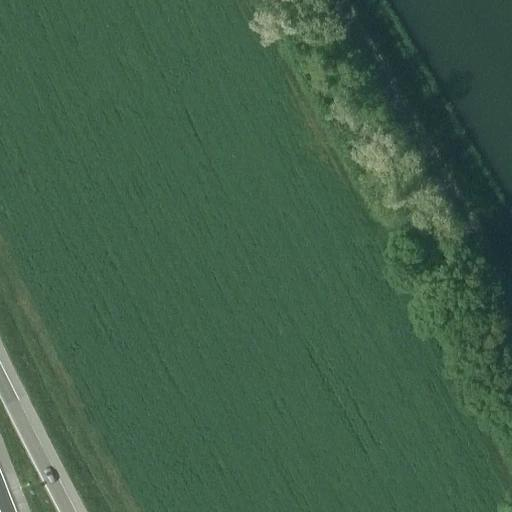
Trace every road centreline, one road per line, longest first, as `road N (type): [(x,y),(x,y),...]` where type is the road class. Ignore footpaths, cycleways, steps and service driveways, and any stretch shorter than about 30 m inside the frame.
road 1 (unclassified): [(511,309),(328,0)]
road 2 (motorway): [(71,511),(0,372)]
